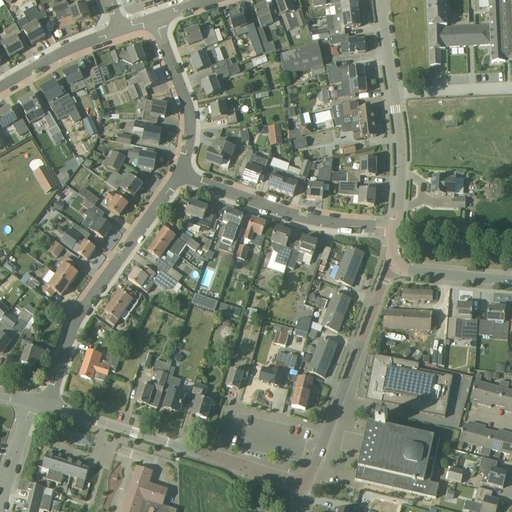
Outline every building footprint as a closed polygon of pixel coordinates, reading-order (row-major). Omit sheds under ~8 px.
[(280,0),(276,2),(277,4),(278,7),(275,8),(278,18),(282,17),(287,32),(294,30),(300,29),(307,26),(301,12),(295,15),(289,0),(280,0)] [(336,16),(358,13),(356,0),(351,0),(330,3),(331,9),(335,8),(336,16)] [(427,0),(431,66),(440,66),(440,50),(445,50),(445,48),(466,47),(465,28),(446,29),(446,27),(447,27),(445,0),(427,0)] [(511,0),(488,0),(490,27),(473,28),(474,47),(490,46),(491,64),(505,63),(505,62),(509,62),(509,63),(511,62),(511,0)] [(57,20),(72,15),(74,24),(90,19),(85,5),(69,10),(67,4),(53,8),(57,20)] [(267,5),(254,9),(261,29),(273,25),(275,29),(281,27),(278,19),(278,18),(275,8),(268,10),(267,5)] [(45,38),(36,23),(42,20),(38,13),(35,7),(23,14),(30,27),(23,31),(32,46),(45,38)] [(47,19),(44,11),(38,13),(42,20),(47,19)] [(229,18),(236,37),(248,33),(249,33),(242,13),(229,18)] [(334,31),(328,32),(329,38),(343,36),(343,30),(360,28),(358,13),(336,16),(333,17),(334,31)] [(9,41),(2,45),(9,58),(23,50),(16,38),(21,35),(15,25),(3,32),(9,41)] [(189,46),(202,41),(205,49),(217,44),(212,29),(200,33),(199,28),(184,33),(185,34),(183,35),(185,40),(187,40),(189,46)] [(267,44),(262,29),(255,32),(258,41),(260,47),(267,44)] [(317,31),(319,41),(329,39),(329,38),(328,32),(328,29),(317,31)] [(229,35),(225,32),(224,31),(220,36),(225,40),(229,35)] [(251,43),(258,41),(255,32),(255,31),(249,33),(248,33),(251,43)] [(349,36),(343,36),(329,38),(329,39),(331,46),(341,45),(342,55),(350,54),(350,55),(366,53),(364,40),(357,41),(356,38),(349,39),(349,36)] [(258,41),(251,43),(254,52),(261,49),(260,47),(258,41)] [(267,44),(260,47),(261,49),(263,55),(270,53),(267,44)] [(310,69),(323,65),(319,46),(279,56),(284,76),(310,69)] [(131,67),(133,66),(135,72),(144,69),(142,63),(145,62),(140,48),(120,55),(119,52),(111,54),(114,64),(121,62),(129,59),(131,67)] [(213,51),(206,54),(192,59),(197,72),(213,66),(215,72),(232,66),(230,60),(218,64),(213,51)] [(251,61),(253,68),(267,63),(264,56),(251,61)] [(240,74),(237,65),(232,67),(232,66),(215,72),(217,78),(202,84),(207,98),(212,96),(212,97),(214,96),(221,93),(218,83),(220,82),(220,81),(240,74)] [(312,77),(325,73),(323,65),(310,69),(312,77)] [(330,86),(341,83),(365,81),(363,68),(356,69),(356,66),(340,68),(340,69),(338,70),(338,68),(328,71),(330,86)] [(97,67),(88,71),(95,87),(103,83),(97,67)] [(95,87),(88,71),(80,74),(77,69),(63,75),(71,94),(87,87),(89,91),(95,89),(95,87)] [(129,90),(133,102),(142,98),(140,93),(158,86),(152,71),(139,77),(142,84),(129,90)] [(355,95),(366,94),(365,81),(341,83),(342,92),(338,92),(339,99),(355,98),(355,95)] [(72,117),(78,114),(67,94),(63,97),(54,82),(40,90),(51,109),(58,106),(62,112),(67,109),(72,117)] [(43,119),(50,131),(48,133),(51,138),(60,133),(49,114),(44,117),(32,95),(19,102),(27,116),(25,117),(29,125),(37,121),(37,122),(43,119)] [(144,116),(158,119),(159,117),(164,118),(167,106),(146,102),(144,110),(134,108),(132,120),(142,122),(144,116)] [(352,125),(374,122),(372,108),(358,109),(358,103),(341,105),(343,120),(352,119),(352,125)] [(226,119),(228,125),(237,124),(235,111),(227,112),(225,104),(210,107),(213,121),(226,119)] [(29,132),(22,120),(17,123),(9,108),(0,113),(0,125),(3,130),(12,125),(19,137),(29,132)] [(288,119),(295,117),(293,108),(286,110),(288,119)] [(303,124),(311,123),(310,114),(302,115),(303,124)] [(374,122),(352,125),(354,139),(362,138),(362,139),(376,137),(374,122)] [(132,133),(144,135),(142,142),(159,146),(161,132),(145,128),(145,127),(134,124),(132,133)] [(301,136),(311,134),(308,125),(298,127),(299,130),(301,136)] [(279,127),(268,128),(270,147),(282,145),(279,127)] [(301,137),(301,136),(299,130),(289,132),(290,140),(301,137)] [(118,135),(117,144),(130,147),(132,138),(118,135)] [(295,151),(305,148),(303,138),(293,141),(295,151)] [(206,162),(228,170),(235,149),(217,142),(214,151),(210,150),(206,162)] [(342,148),(344,156),(355,153),(353,145),(342,148)] [(252,148),(248,147),(238,173),(245,176),(243,179),(257,184),(262,171),(264,172),(268,161),(252,156),(253,153),(251,152),(252,148)] [(156,157),(140,154),(141,152),(129,150),(127,159),(139,161),(137,168),(153,171),(156,157)] [(125,158),(114,152),(111,160),(122,165),(125,158)] [(92,163),(86,160),(84,166),(90,169),(92,163)] [(122,165),(111,160),(107,167),(118,172),(122,165)] [(280,192),(287,173),(290,166),(273,160),(271,167),(275,169),(268,188),(280,193),(280,192)] [(330,182),(331,175),(332,160),(325,162),(324,171),(319,171),(317,186),(309,185),(308,199),(322,200),(323,186),(329,187),(330,182)] [(347,175),(331,175),(330,182),(339,183),(358,183),(360,183),(360,177),(375,177),(376,160),(360,160),(360,172),(347,172),(347,175)] [(304,162),(299,177),(287,173),(280,192),(280,193),(293,197),(300,178),(306,180),(310,170),(312,164),(304,162)] [(65,172),(57,177),(60,183),(69,177),(65,172)] [(142,186),(130,177),(126,182),(114,173),(106,184),(116,191),(118,187),(133,198),(142,186)] [(46,194),(57,188),(51,177),(40,183),(46,194)] [(446,196),(455,196),(456,179),(447,179),(447,178),(433,177),(432,195),(446,196)] [(357,190),(358,183),(339,183),(338,195),(359,197),(359,205),(374,207),(375,192),(357,190)] [(84,200),(94,207),(99,201),(83,189),(78,195),(84,200)] [(106,198),(112,203),(108,209),(119,217),(128,205),(117,197),(116,198),(110,193),(106,198)] [(453,199),(453,208),(465,208),(465,200),(453,199)] [(84,216),(94,224),(90,230),(103,240),(112,227),(99,218),(98,218),(90,212),(94,207),(84,200),(80,205),(88,211),(84,216)] [(53,209),(60,212),(61,208),(63,205),(56,202),(53,209)] [(186,215),(188,216),(185,223),(200,229),(201,227),(209,230),(213,218),(205,215),(208,208),(191,202),(186,215)] [(225,243),(236,247),(241,230),(238,229),(243,216),(227,211),(223,223),(231,226),(225,243)] [(258,246),(265,224),(264,224),(264,223),(263,221),(260,220),(258,221),(258,222),(252,220),(245,241),(258,246)] [(88,236),(75,226),(66,238),(80,248),(77,253),(87,261),(96,250),(84,242),(88,236)] [(278,255),(275,264),(286,268),(291,254),(284,251),(291,233),(277,228),(271,244),(272,244),(272,245),(272,246),(272,247),(272,248),(272,249),(272,250),(273,251),(273,252),(274,252),(274,253),(275,254),(276,254),(276,255),(277,255),(278,255)] [(197,251),(200,248),(190,241),(186,246),(164,230),(156,241),(168,250),(178,257),(185,247),(195,253),(197,251)] [(309,265),(315,250),(316,250),(317,249),(315,248),(317,243),(316,242),(317,241),(316,240),(312,239),(311,239),(311,240),(303,238),(301,244),(295,242),(291,254),(286,268),(294,271),(296,264),(301,266),(302,263),(309,265)] [(203,239),(200,248),(203,251),(207,254),(208,251),(212,242),(203,239)] [(172,261),(164,256),(168,250),(156,241),(148,252),(159,260),(154,268),(162,273),(165,276),(171,268),(168,266),(172,261)] [(63,249),(55,243),(53,242),(47,250),(49,251),(48,253),(57,260),(64,250),(63,249)] [(427,247),(427,244),(426,242),(423,242),(419,244),(418,244),(422,251),(422,250),(427,247)] [(244,262),(248,250),(240,247),(236,259),(244,262)] [(325,248),(321,261),(327,263),(331,250),(325,248)] [(341,264),(358,271),(364,255),(347,248),(341,264)] [(60,265),(63,267),(56,276),(70,286),(78,274),(72,270),(75,265),(65,258),(60,265)] [(351,288),(351,287),(358,271),(341,264),(335,281),(351,288)] [(154,285),(153,284),(157,279),(158,277),(145,268),(141,274),(136,270),(128,280),(147,294),(154,285)] [(157,279),(173,291),(178,284),(165,276),(162,273),(159,278),(158,277),(157,279)] [(43,290),(52,297),(55,293),(62,297),(70,286),(56,276),(49,286),(47,285),(43,290)] [(40,283),(31,277),(26,285),(34,291),(40,283)] [(319,289),(321,283),(315,281),(313,287),(319,289)] [(274,296),(276,290),(266,287),(265,293),(274,296)] [(124,295),(120,292),(112,302),(126,312),(130,315),(138,303),(143,297),(139,294),(137,296),(128,290),(124,295)] [(351,300),(334,294),(327,311),(344,317),(351,300)] [(322,307),(323,299),(316,298),(315,305),(322,307)] [(218,303),(207,299),(203,309),(214,313),(218,303)] [(0,322),(0,323),(7,314),(9,312),(0,302),(0,322)] [(126,312),(112,302),(105,313),(109,316),(106,321),(115,327),(126,312)] [(448,338),(463,339),(464,322),(471,323),(473,306),(458,304),(456,323),(449,323),(448,338)] [(318,323),(323,308),(317,306),(312,321),(318,323)] [(492,338),(493,331),(503,331),(505,308),(495,307),(495,309),(488,308),(487,324),(480,324),(479,337),(492,338)] [(241,311),(235,309),(232,316),(239,318),(241,311)] [(22,332),(27,326),(33,316),(24,310),(17,321),(7,314),(0,323),(0,354),(1,355),(17,334),(16,334),(19,330),(22,332)] [(344,317),(327,311),(324,318),(321,327),(338,333),(344,317)] [(437,315),(385,312),(384,312),(384,328),(431,331),(431,330),(436,330),(437,315)] [(299,320),(295,331),(308,334),(311,320),(306,319),(299,320)] [(273,331),(276,332),(280,334),(282,327),(274,325),(273,331)] [(282,327),(280,334),(288,336),(291,337),(293,330),(282,327)] [(27,347),(22,361),(22,363),(28,365),(28,367),(32,368),(33,367),(35,367),(37,361),(43,363),(46,353),(31,348),(34,341),(30,340),(32,333),(24,331),(20,338),(23,339),(22,345),(27,347)] [(126,341),(130,335),(126,332),(122,337),(126,341)] [(276,332),(272,344),(285,348),(288,336),(280,334),(276,332)] [(314,356),(331,363),(337,346),(321,340),(314,356)] [(91,380),(91,378),(105,382),(106,377),(107,377),(109,373),(114,374),(120,358),(109,354),(106,364),(103,362),(101,366),(99,365),(102,356),(89,351),(81,377),(91,380)] [(178,364),(183,358),(178,354),(173,359),(178,364)] [(284,367),(295,370),(298,358),(289,356),(289,357),(278,354),(274,370),(273,369),(269,386),(279,388),(283,372),(284,367)] [(312,357),(306,355),(303,361),(309,363),(312,357)] [(145,356),(144,361),(142,368),(148,370),(150,363),(151,358),(145,356)] [(308,373),(324,379),(331,363),(314,356),(308,373)] [(419,365),(374,356),(373,363),(374,363),(368,394),(374,395),(372,401),(381,402),(381,403),(415,410),(414,413),(445,419),(453,377),(418,370),(419,365)] [(163,394),(171,369),(173,362),(168,361),(167,365),(156,361),(153,372),(157,374),(153,388),(141,384),(135,401),(158,408),(163,394)] [(242,380),(247,381),(250,371),(239,368),(238,372),(231,370),(226,387),(239,390),(242,380)] [(171,369),(163,394),(168,395),(164,408),(172,411),(173,409),(180,412),(185,397),(177,395),(181,382),(172,379),(175,370),(171,369)] [(477,401),(476,404),(483,405),(489,385),(479,383),(481,376),(477,375),(475,382),(470,399),(477,401)] [(305,411),(310,393),(312,381),(299,378),(292,408),(305,411)] [(489,385),(483,405),(490,407),(491,405),(498,406),(504,382),(500,381),(498,388),(489,385)] [(504,382),(498,406),(504,408),(504,411),(511,413),(511,408),(511,391),(507,390),(508,383),(504,382)] [(211,402),(205,401),(209,389),(195,385),(192,395),(197,397),(191,415),(206,420),(211,402)] [(371,411),(359,462),(355,481),(436,499),(439,485),(430,483),(440,438),(386,426),(388,417),(379,415),(379,413),(371,411)] [(463,442),(473,445),(478,425),(471,423),(470,426),(463,424),(459,441),(457,448),(461,449),(463,442)] [(478,425),(473,445),(482,448),(480,454),(485,456),(491,432),(484,430),(485,427),(478,425)] [(491,432),(485,456),(489,457),(491,450),(500,452),(506,432),(499,431),(498,433),(491,432)] [(511,434),(506,432),(500,452),(510,455),(508,462),(511,462),(511,434)] [(46,480),(54,482),(60,461),(54,459),(55,455),(47,453),(42,468),(49,471),(46,480)] [(497,463),(482,459),(474,457),(473,460),(481,462),(478,473),(490,477),(487,485),(503,489),(507,474),(495,471),(497,463)] [(60,461),(54,482),(61,485),(64,475),(71,477),(75,462),(68,459),(66,463),(60,461)] [(83,464),(75,462),(71,477),(78,479),(75,489),(82,491),(89,470),(82,468),(83,464)] [(153,472),(137,467),(122,511),(176,511),(177,510),(163,505),(168,489),(154,485),(153,490),(148,489),(153,472)] [(464,472),(450,469),(447,480),(461,484),(464,472)] [(29,500),(51,505),(53,498),(43,495),(45,488),(29,484),(27,493),(31,494),(29,500)] [(492,492),(478,488),(474,504),(482,506),(480,511),(496,511),(499,501),(491,499),(492,492)] [(455,492),(448,491),(446,499),(453,500),(455,492)] [(47,511),(49,511),(51,505),(29,500),(28,506),(24,505),(22,511),(38,511),(39,510),(47,511)]
